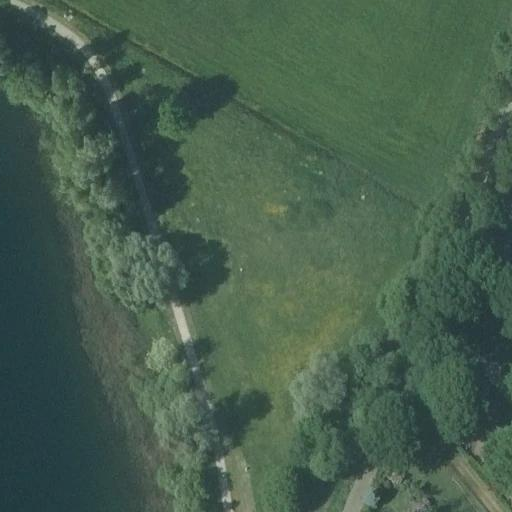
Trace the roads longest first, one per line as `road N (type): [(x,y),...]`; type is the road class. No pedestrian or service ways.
road 1 (unclassified): [(346,511),(511,96)]
road 2 (track): [(392,404),(493,511)]
